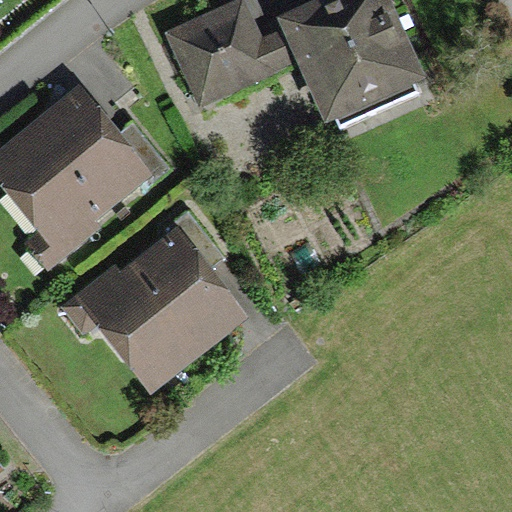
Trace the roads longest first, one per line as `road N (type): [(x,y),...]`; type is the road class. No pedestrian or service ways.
road 1 (residential): [(298,352),(97,504)]
road 2 (residential): [(97,504),(0,380)]
road 3 (residential): [(0,78),(96,0)]
